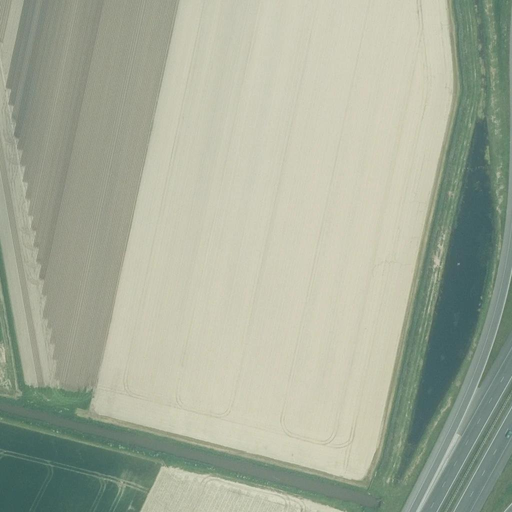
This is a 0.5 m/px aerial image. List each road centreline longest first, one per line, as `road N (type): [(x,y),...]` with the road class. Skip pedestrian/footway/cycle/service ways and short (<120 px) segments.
road 1 (motorway): [(511,248),(493,333),(412,511)]
road 2 (motorway): [(511,361),(429,511)]
